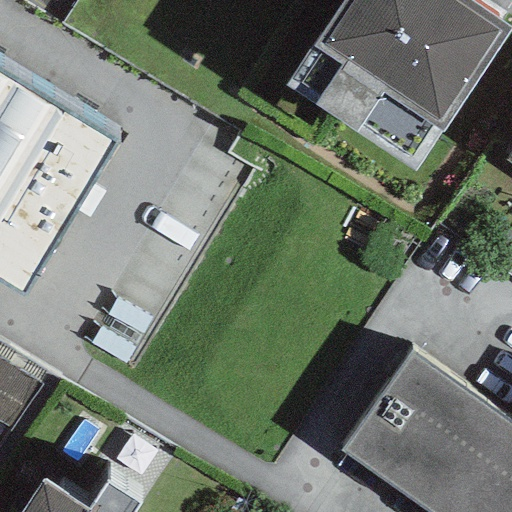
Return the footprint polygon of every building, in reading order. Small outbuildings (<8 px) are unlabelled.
[(338,0),(312,39),(284,80),(414,167),(442,126),(511,24),(511,22),(476,0),(338,0)] [(0,71),(0,268),(25,283),(115,139),(0,71)] [(511,511),(511,423),(411,351),(341,449),(394,486),(400,477),(449,511),(511,511)] [(0,423),(7,428),(35,382),(0,360),(0,423)] [(86,505),(42,476),(18,511),(130,511),(141,496),(107,474),(86,505)]
